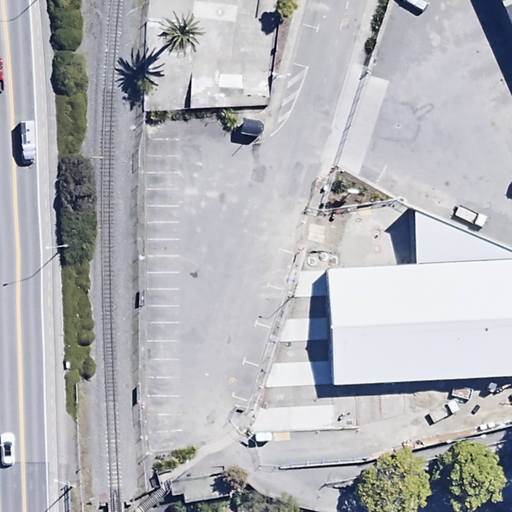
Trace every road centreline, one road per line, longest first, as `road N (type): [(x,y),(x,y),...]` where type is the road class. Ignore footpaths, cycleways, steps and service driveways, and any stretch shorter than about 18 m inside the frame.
road 1 (trunk): [(21,511),(5,47)]
road 2 (unknown): [(318,110),(398,107),(511,159)]
